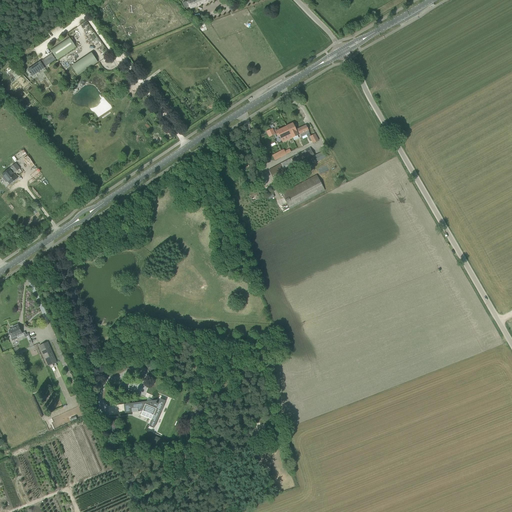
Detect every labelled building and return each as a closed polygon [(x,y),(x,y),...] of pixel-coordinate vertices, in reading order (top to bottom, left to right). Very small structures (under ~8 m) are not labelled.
[(186,1),(182,3),(184,8),(188,6),(188,5),(190,9),(201,4),(210,0),(186,0),(187,1),(187,2),(186,2),(186,1)] [(50,50),(57,60),(76,47),(68,37),(50,50)] [(92,53),(71,65),(77,75),(97,63),(92,53)] [(44,59),(47,65),(55,60),(52,54),(44,59)] [(32,77),(45,68),(40,61),(27,70),(32,77)] [(17,69),(6,79),(19,93),(30,83),(17,69)] [(279,136),(280,137),(281,140),(298,133),(297,129),(295,130),(292,123),(286,126),(279,130),(278,129),(274,130),(277,136),(279,135),(279,136)] [(309,133),(305,125),(297,129),(298,133),(300,135),(304,133),(305,135),(309,133)] [(309,137),(313,143),(318,140),(315,134),(309,137)] [(269,170),(274,179),(276,183),(298,172),(297,170),(315,160),(315,157),(310,148),(269,170)] [(285,151),(283,149),(272,155),(275,160),(291,152),(289,149),(285,151)] [(317,154),(320,160),(327,157),(324,151),(317,154)] [(10,168),(11,169),(14,173),(20,169),(15,163),(10,168)] [(1,174),(10,185),(17,179),(14,175),(9,168),(1,174)] [(261,178),(256,170),(253,171),(254,173),(253,174),(256,181),(261,178)] [(282,201),(284,204),(286,203),(290,209),(325,191),(316,175),(281,194),(285,200),(282,201)] [(250,198),(252,202),(261,198),(257,190),(249,193),(251,197),(250,198)] [(15,328),(9,330),(9,332),(8,332),(10,336),(11,335),(12,338),(11,338),(12,341),(18,339),(16,336),(22,334),(17,325),(14,326),(15,328)] [(48,342),(39,346),(48,366),(57,362),(48,342)] [(153,415),(148,426),(153,428),(165,401),(160,399),(158,403),(156,403),(157,400),(152,401),(148,399),(146,401),(123,404),(124,413),(132,412),(131,409),(137,408),(138,412),(141,411),(142,411),(153,415)] [(138,492),(132,495),(135,502),(141,500),(138,492)]
